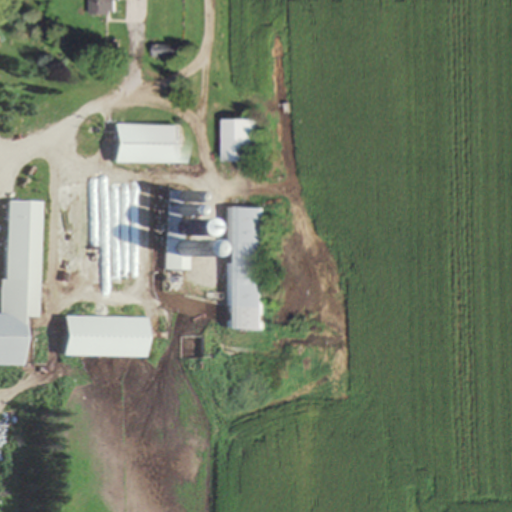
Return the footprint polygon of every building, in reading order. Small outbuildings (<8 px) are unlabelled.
[(88,0),(89,11),(116,11),(115,0),(88,0)] [(224,158),(256,158),(256,116),(224,116),(224,158)] [(180,162),(180,123),(109,123),(109,162),(180,162)] [(34,200),(0,199),(0,364),(16,364),(17,315),(31,315),(34,200)] [(224,327),(262,327),(262,205),(224,205),(224,327)] [(139,355),(139,315),(58,315),(58,355),(139,355)]
